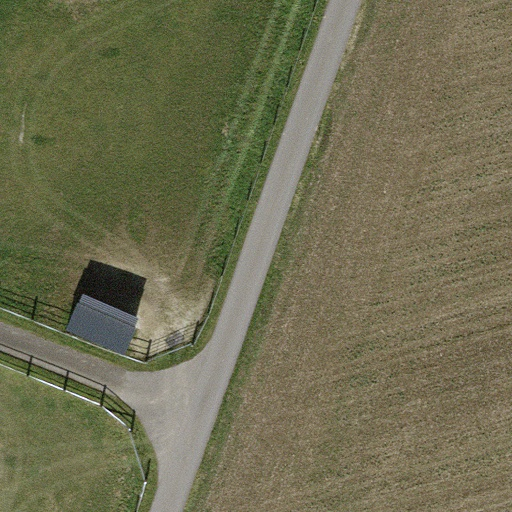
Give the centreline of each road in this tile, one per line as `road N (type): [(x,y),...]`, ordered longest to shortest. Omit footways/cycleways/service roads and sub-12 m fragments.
road 1 (unclassified): [(168,511),(343,0)]
road 2 (track): [(198,421),(0,338)]
